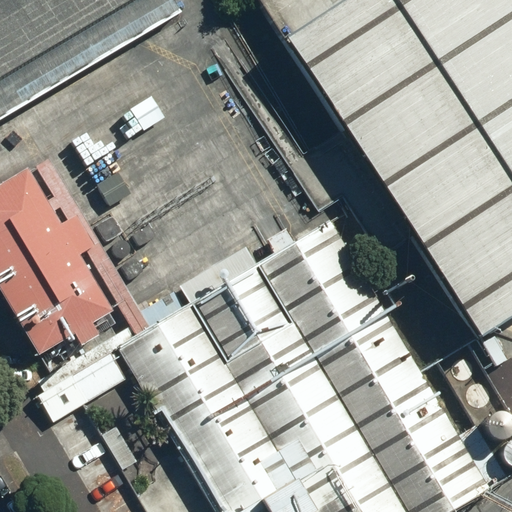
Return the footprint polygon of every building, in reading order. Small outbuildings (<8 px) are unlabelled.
[(0,0),(0,118),(180,10),(174,0),(0,0)] [(511,0),(347,0),(281,44),(475,343),(511,318),(511,0)] [(86,251),(137,335),(151,327),(140,310),(50,159),(36,167),(53,197),(60,207),(67,220),(86,251)] [(54,211),(60,207),(53,197),(48,200),(29,168),(0,185),(0,287),(40,355),(75,334),(82,345),(99,335),(92,322),(113,310),(80,255),(86,251),(67,220),(61,223),(54,211)] [(459,435),(330,220),(295,241),(275,253),(256,264),(190,304),(185,306),(151,327),(137,335),(120,345),(220,511),(449,511),(490,487),(490,486),(459,435)] [(266,238),(275,253),(295,241),(286,226),(266,238)] [(179,286),(190,304),(256,264),(246,247),(179,286)] [(140,310),(151,327),(185,306),(175,290),(140,310)] [(53,423),(126,380),(110,353),(37,396),(53,423)] [(459,435),(490,486),(505,477),(475,425),(459,435)] [(117,426),(102,435),(123,471),(138,462),(117,426)]
